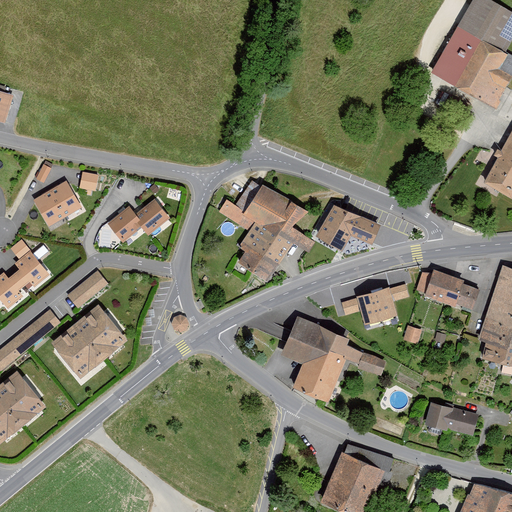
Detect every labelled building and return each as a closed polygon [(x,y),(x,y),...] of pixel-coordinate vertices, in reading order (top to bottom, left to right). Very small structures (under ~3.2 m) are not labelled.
[(511,42),(511,12),(490,0),(477,0),(435,73),(494,108),(511,77),(511,56),(506,53),(511,42)] [(12,93),(0,90),(0,120),(5,122),(12,93)] [(511,135),(485,182),(511,197),(511,135)] [(36,178),(44,182),(52,167),(44,163),(36,178)] [(82,171),(79,187),(96,190),(99,174),(82,171)] [(68,181),(35,200),(51,226),(83,208),(68,181)] [(241,262),(270,281),(295,245),(306,253),(313,242),(294,230),(306,213),(267,188),(250,213),(230,199),(220,214),(249,233),(239,247),(247,252),(241,262)] [(158,200),(138,215),(131,207),(110,223),(123,241),(143,226),(150,234),(171,218),(158,200)] [(335,202),(317,234),(342,248),(352,234),(373,243),(382,225),(335,202)] [(417,228),(399,231),(401,244),(419,240),(417,228)] [(5,273),(0,276),(0,296),(10,309),(25,297),(20,290),(31,281),(36,288),(51,276),(31,252),(16,264),(21,269),(10,278),(5,273)] [(511,266),(506,265),(481,340),(488,344),(486,359),(511,365),(511,266)] [(475,312),(482,291),(465,283),(465,279),(436,266),(434,272),(425,269),(418,292),(475,312)] [(98,271),(69,295),(79,309),(109,284),(98,271)] [(358,298),(342,303),(345,316),(361,311),(366,326),(399,317),(395,302),(410,297),(406,284),(390,288),(389,287),(357,296),(358,298)] [(54,343),(82,378),(129,340),(100,305),(54,343)] [(51,310),(0,351),(0,369),(2,372),(62,323),(51,310)] [(172,324),(173,328),(175,330),(177,331),(180,332),(183,331),(185,330),(187,328),(187,326),(188,323),(187,321),(185,319),(184,318),(181,317),(179,317),(176,318),(174,319),(173,322),(172,324)] [(354,337),(300,319),(283,353),(302,364),(297,386),(332,402),(349,359),(358,363),(358,368),(382,376),(387,363),(350,346),(354,337)] [(423,329),(409,324),(404,339),(418,344),(423,329)] [(0,386),(0,442),(1,444),(47,407),(19,372),(0,386)] [(479,415),(434,404),(428,426),(473,438),(479,415)] [(367,511),(386,471),(346,453),(324,503),(344,511),(367,511)] [(511,511),(511,495),(477,485),(465,511),(511,511)]
